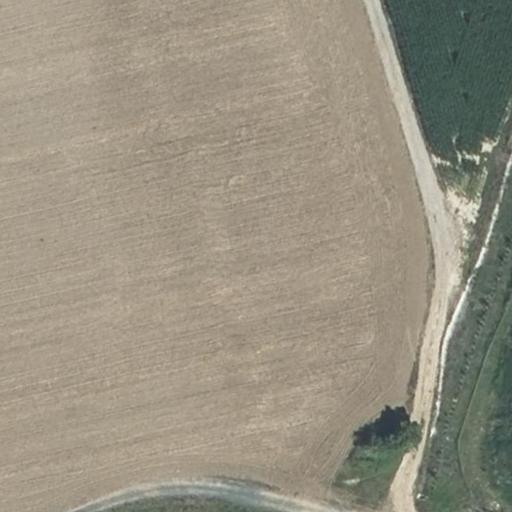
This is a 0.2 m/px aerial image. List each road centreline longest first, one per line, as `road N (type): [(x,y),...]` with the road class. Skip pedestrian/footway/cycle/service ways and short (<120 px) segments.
road 1 (track): [(372,0),(434,218),(433,318),(403,511)]
road 2 (track): [(67,511),(171,482),(228,487),(311,511)]
